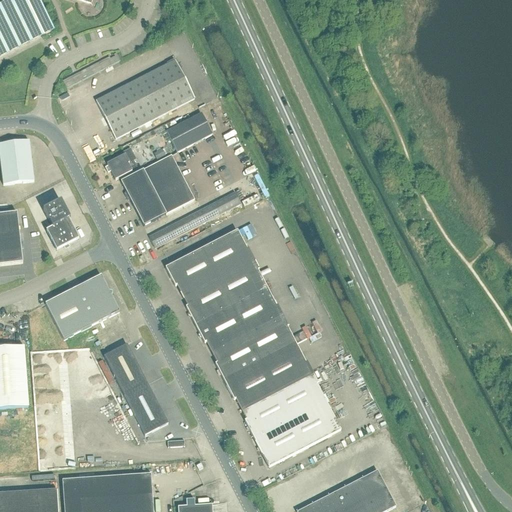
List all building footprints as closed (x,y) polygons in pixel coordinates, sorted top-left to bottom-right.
[(73,0),(90,5),(92,0),(0,0),(0,57),(20,47),(53,30),(37,0),(73,0)] [(116,55),(62,83),(66,90),(119,62),(116,55)] [(175,63),(95,103),(115,141),(194,101),(175,63)] [(201,115),(165,134),(176,155),(212,137),(201,115)] [(28,143),(0,146),(0,170),(2,187),(33,184),(28,143)] [(124,157),(106,166),(115,182),(121,179),(123,182),(120,184),(125,194),(124,196),(126,201),(129,202),(143,228),(165,217),(194,202),(171,158),(142,172),(139,174),(133,163),(136,162),(130,150),(122,154),(124,157)] [(164,150),(153,155),(156,161),(163,157),(167,156),(164,150)] [(155,251),(208,222),(240,205),(234,194),(148,239),(155,251)] [(61,203),(43,212),(52,230),(48,232),(57,250),(75,240),(66,223),(70,221),(61,203)] [(16,215),(0,216),(0,267),(22,265),(16,215)] [(206,344),(211,355),(217,365),(215,366),(224,384),(234,402),(235,401),(241,412),(246,422),(244,423),(268,470),(340,433),(310,376),(296,347),(295,346),(306,340),(302,333),(291,339),(281,319),(266,290),(252,262),(237,233),(165,270),(175,289),(176,288),(182,298),(187,308),(185,309),(195,327),(204,345),(206,344)] [(119,314),(101,278),(45,306),(63,342),(119,314)] [(103,359),(124,398),(147,386),(126,347),(103,359)] [(0,350),(0,411),(28,409),(24,349),(0,350)] [(167,426),(147,386),(124,398),(145,438),(167,426)] [(388,511),(395,509),(377,473),(300,511),(388,511)] [(153,511),(151,476),(61,482),(63,511),(153,511)] [(210,496),(221,495),(221,488),(210,488),(210,496)] [(57,511),(57,492),(0,495),(0,511),(57,511)] [(177,509),(177,511),(195,511),(195,508),(194,508),(194,501),(186,502),(186,509),(177,509)]
